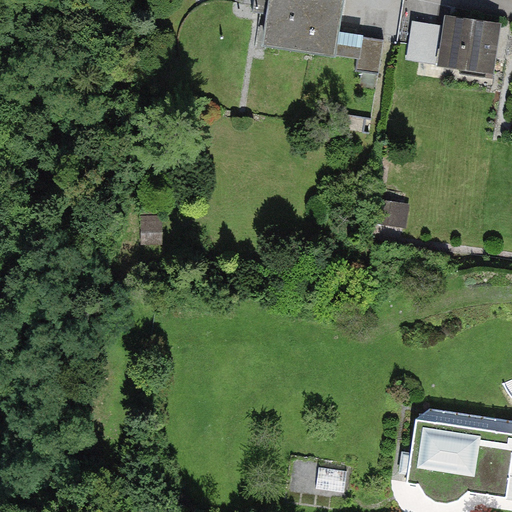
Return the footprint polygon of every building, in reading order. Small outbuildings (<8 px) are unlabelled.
[(257,0),(256,10),(270,13),(272,0),(257,0)] [(342,0),(273,0),(267,44),(358,58),(356,72),(380,75),(385,40),(338,33),(342,0)] [(499,27),(448,20),(442,63),(493,71),(499,27)] [(368,115),(350,112),(347,131),(365,133),(368,115)] [(147,239),(167,238),(165,206),(145,207),(147,239)] [(511,419),(431,408),(416,418),(411,454),(404,454),(401,472),(409,474),(406,483),(419,486),(426,496),(435,502),(449,504),(459,500),(469,492),(511,498),(511,419)]
